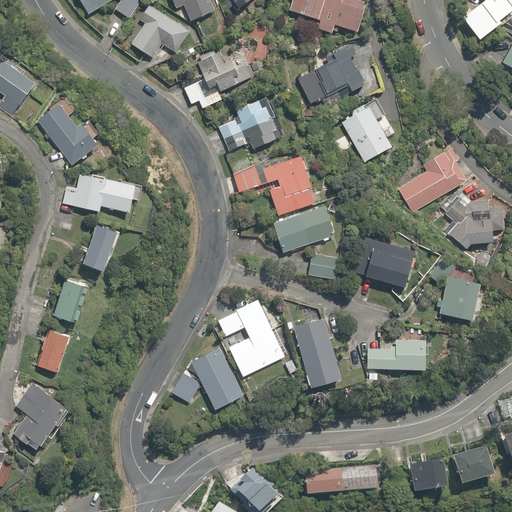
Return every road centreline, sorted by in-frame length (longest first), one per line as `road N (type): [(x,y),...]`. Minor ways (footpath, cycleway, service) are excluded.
road 1 (residential): [(511,363),(431,420),(248,436),(211,452),(162,491)]
road 2 (residential): [(37,0),(50,23),(200,151),(213,192),(210,264)]
road 3 (residential): [(0,123),(31,148),(48,191),(0,388)]
road 4 (residential): [(210,264),(132,423),(130,452),(162,491)]
road 5 (residential): [(210,264),(370,316)]
road 6 (residential): [(511,130),(457,79),(424,0)]
